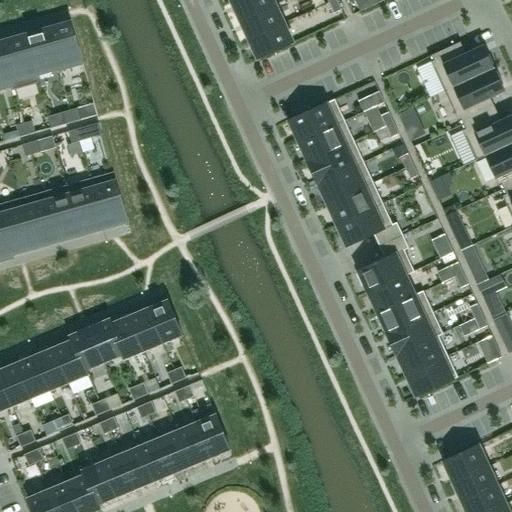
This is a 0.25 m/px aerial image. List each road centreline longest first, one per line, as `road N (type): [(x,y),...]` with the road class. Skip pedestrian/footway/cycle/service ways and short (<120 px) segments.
road 1 (residential): [(395,445),(238,104)]
road 2 (residential): [(238,104),(467,0)]
road 3 (residential): [(395,445),(511,391)]
